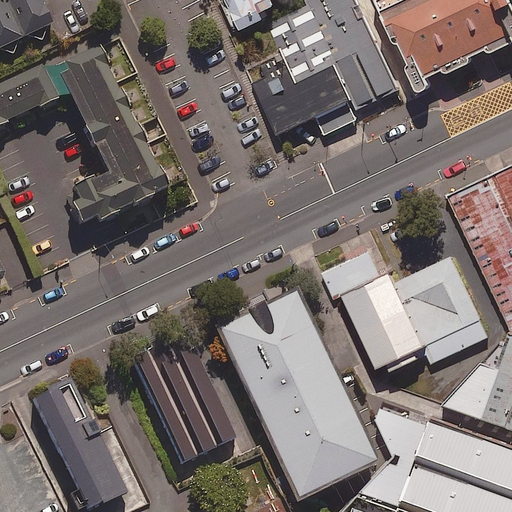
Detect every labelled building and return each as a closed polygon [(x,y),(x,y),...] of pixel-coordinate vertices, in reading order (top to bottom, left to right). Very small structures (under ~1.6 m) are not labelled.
[(17,43),(29,37),(42,45),(47,28),(51,26),(38,0),(0,0),(0,51),(15,58),(17,43)] [(262,13),(276,7),(272,0),(221,0),(238,33),(265,20),(262,13)] [(313,76),(351,58),(322,0),(317,0),(284,16),(313,76)] [(511,0),(406,0),(392,7),(418,61),(409,66),(421,91),(443,80),(437,67),(511,30),(511,0)] [(160,171),(156,173),(144,147),(149,145),(141,128),(136,130),(128,112),(133,110),(125,92),(120,94),(108,67),(112,65),(106,51),(101,53),(99,48),(56,67),(53,62),(0,85),(0,126),(70,95),(107,177),(66,195),(81,227),(96,220),(98,225),(165,194),(163,190),(168,187),(160,171)] [(313,76),(273,95),(294,140),(372,104),(351,58),(313,76)] [(511,168),(460,193),(511,300),(511,168)] [(453,214),(389,244),(441,357),(505,327),(453,214)] [(433,339),(389,244),(341,266),(385,361),(433,339)] [(382,458),(304,290),(227,325),(305,493),(382,458)] [(247,431),(204,337),(147,363),(191,457),(247,431)] [(418,379),(511,415),(511,353),(508,364),(481,355),(470,350),(418,379)] [(140,491),(84,373),(50,389),(105,507),(140,491)] [(406,496),(452,511),(511,511),(511,435),(438,409),(406,496)] [(392,511),(364,502),(359,511),(392,511)]
